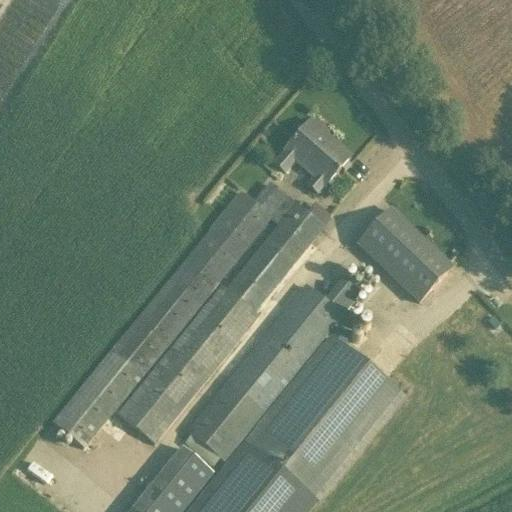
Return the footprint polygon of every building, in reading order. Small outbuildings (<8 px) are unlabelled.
[(313,125),(311,123),(284,154),(272,167),(284,177),(295,164),(313,180),(306,188),(316,198),(324,190),(350,161),(337,150),(339,148),(327,137),(329,134),(316,122),(313,125)] [(321,228),(256,176),(219,222),(87,383),(50,426),(81,451),(117,407),(142,382),(166,351),(269,223),(277,229),(225,294),(223,298),(218,294),(116,416),(152,446),(254,324),(250,320),(252,317),(253,318),(321,234),(324,230),(321,228)] [(420,302),(418,305),(418,306),(451,272),(435,257),(390,214),(357,248),(358,249),(361,246),(420,302)] [(185,435),(223,466),(361,295),(342,281),(324,304),(304,289),(185,435)] [(330,340),(190,511),(308,511),(316,503),(317,504),(403,400),(383,384),(330,340)] [(183,511),(212,477),(180,452),(131,511),(183,511)]
